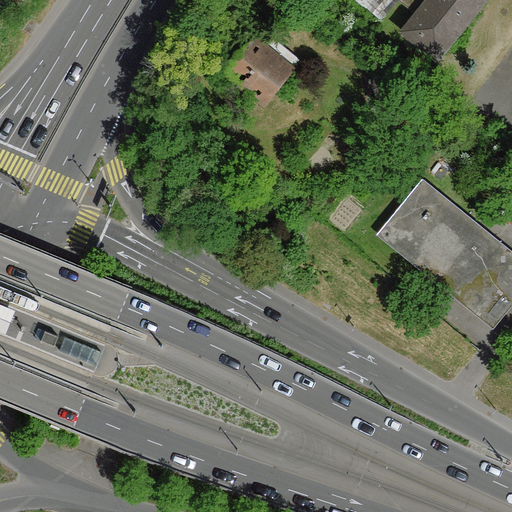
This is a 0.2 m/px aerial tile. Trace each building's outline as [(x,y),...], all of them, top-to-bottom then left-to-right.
[(428,2),(425,0),(398,0),(417,15),(428,2)] [(486,0),(429,0),(428,2),(417,15),(405,31),(438,59),(486,0)] [(292,70),(255,40),(227,72),(264,103),(292,70)] [(393,113),(382,104),(363,128),(374,137),(393,113)] [(511,294),(511,260),(424,189),(388,234),(492,319),(511,294)]
